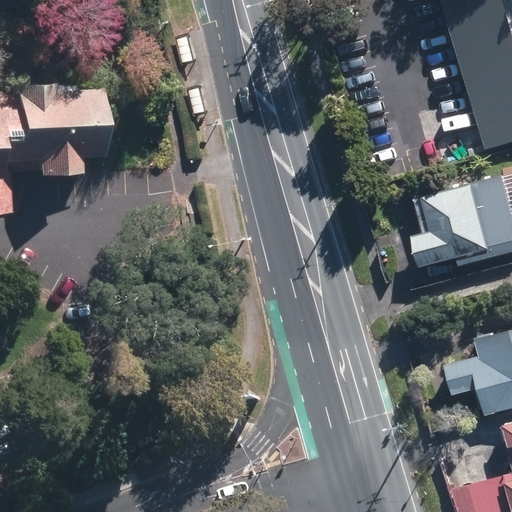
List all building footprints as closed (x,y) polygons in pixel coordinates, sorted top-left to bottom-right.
[(511,0),(448,0),(492,154),(511,148),(511,0)] [(188,35),(175,38),(181,63),(194,60),(188,35)] [(20,78),(0,78),(0,207),(13,207),(13,167),(81,167),(81,144),(106,144),(106,78),(59,78),(59,69),(20,69),(20,78)] [(199,87),(186,90),(191,115),(204,112),(199,87)] [(455,269),(511,250),(511,226),(505,203),(479,211),(471,186),(411,205),(421,237),(407,241),(416,271),(452,259),(455,269)] [(481,417),(511,408),(511,329),(470,341),(475,356),(440,366),(449,397),(473,390),(481,417)] [(509,511),(511,511),(511,422),(496,427),(509,472),(499,475),(509,511)] [(505,511),(497,477),(448,489),(454,511),(505,511)]
